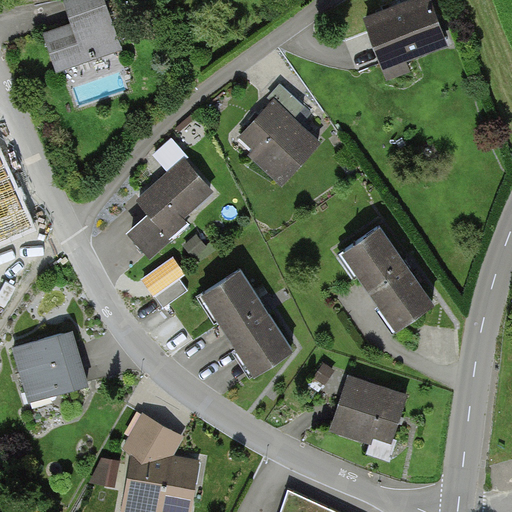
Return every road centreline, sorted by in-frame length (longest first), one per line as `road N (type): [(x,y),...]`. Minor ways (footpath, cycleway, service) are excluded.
road 1 (residential): [(424,511),(265,441),(199,399),(121,323),(71,237)]
road 2 (residential): [(71,237),(169,124),(333,0)]
road 3 (tertiary): [(458,511),(479,345),(511,233)]
road 4 (residential): [(71,237),(0,75)]
